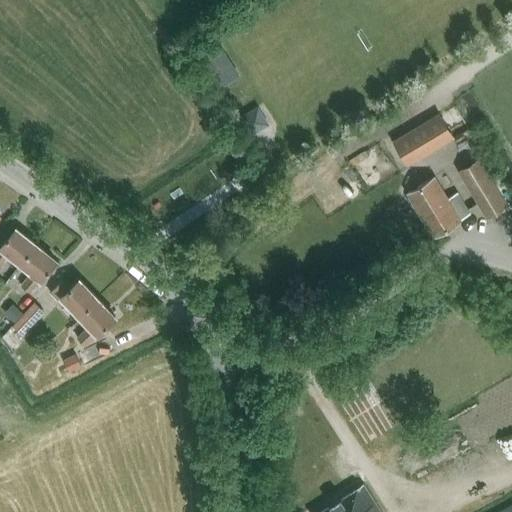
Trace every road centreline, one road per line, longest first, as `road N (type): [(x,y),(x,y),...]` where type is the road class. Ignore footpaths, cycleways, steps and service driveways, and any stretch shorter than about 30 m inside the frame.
road 1 (unclassified): [(216,355),(322,337),(451,251),(511,261)]
road 2 (unclassified): [(216,355),(183,297),(0,159)]
road 3 (unclassified): [(233,511),(216,355)]
